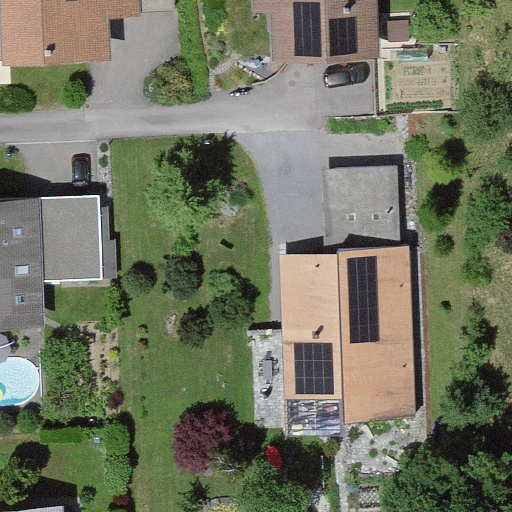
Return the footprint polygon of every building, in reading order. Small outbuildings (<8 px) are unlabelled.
[(0,0),(0,63),(107,61),(106,27),(177,26),(176,0),(0,0)] [(373,0),(252,0),(253,8),(273,7),(274,56),(374,54),(373,0)] [(409,160),(325,162),(326,235),(410,233),(409,160)] [(0,335),(45,334),(45,282),(109,281),(107,195),(0,198),(0,335)] [(409,253),(278,258),(284,401),(343,398),(344,426),(415,423),(409,253)]
